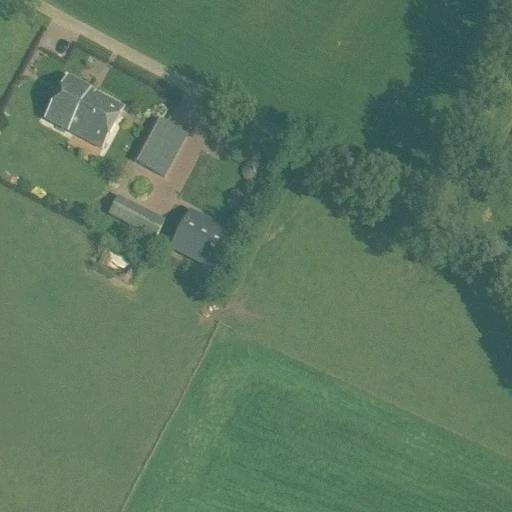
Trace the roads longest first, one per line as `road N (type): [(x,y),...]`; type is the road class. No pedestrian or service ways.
road 1 (unclassified): [(511,283),(472,244),(14,0)]
road 2 (track): [(441,230),(511,81)]
